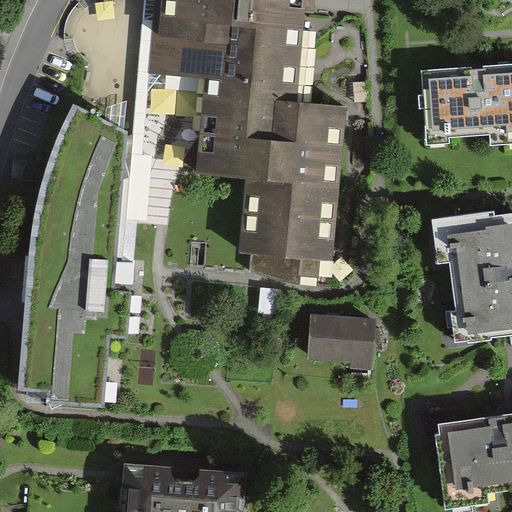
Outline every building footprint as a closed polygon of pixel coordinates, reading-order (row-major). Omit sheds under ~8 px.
[(339,263),(351,111),(307,108),(317,0),(155,0),(149,73),(208,78),(198,175),(248,180),(242,255),(339,263)] [(131,140),(74,110),(41,198),(33,239),(20,395),(102,401),(113,291),(131,291),(149,30),(141,28),(131,140)] [(430,72),(434,147),(511,142),(511,67),(495,69),(430,72)] [(511,336),(511,207),(435,217),(452,344),(511,336)] [(376,319),(311,314),(307,360),(351,363),(351,368),(372,370),(376,319)] [(511,417),(492,420),(435,428),(447,511),(478,511),(499,509),(496,491),(511,488),(511,417)] [(248,511),(252,474),(125,461),(120,511),(248,511)]
